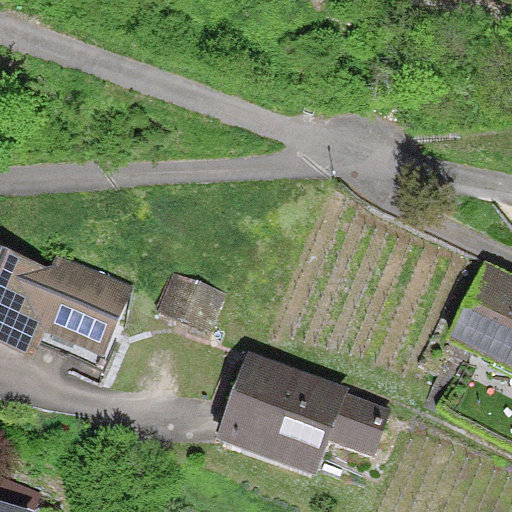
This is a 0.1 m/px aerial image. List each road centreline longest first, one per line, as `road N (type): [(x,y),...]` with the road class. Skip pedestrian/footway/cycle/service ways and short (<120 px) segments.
road 1 (residential): [(0,28),(358,158)]
road 2 (residential): [(0,181),(358,158)]
road 3 (residential): [(358,158),(511,189)]
